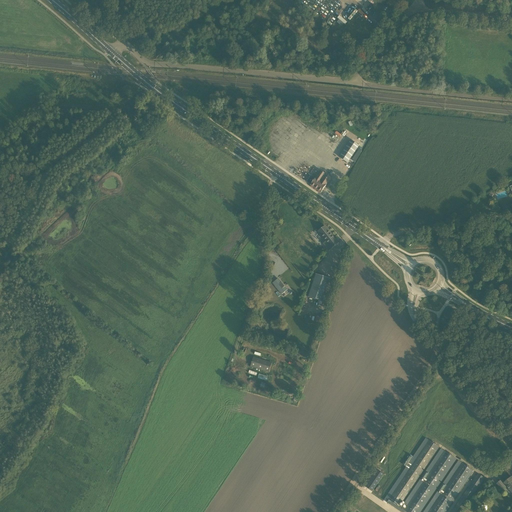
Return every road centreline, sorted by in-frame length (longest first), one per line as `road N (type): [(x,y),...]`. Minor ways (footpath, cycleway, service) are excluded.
road 1 (primary): [(381,245),(111,52)]
road 2 (unclassified): [(351,81),(144,62),(124,44),(111,52)]
road 3 (track): [(275,173),(259,213),(263,262),(224,381)]
road 4 (track): [(331,511),(439,350)]
road 5 (track): [(511,99),(351,81)]
road 6 (tertiary): [(511,439),(417,319)]
road 7 (unclassified): [(381,245),(399,233),(511,213)]
